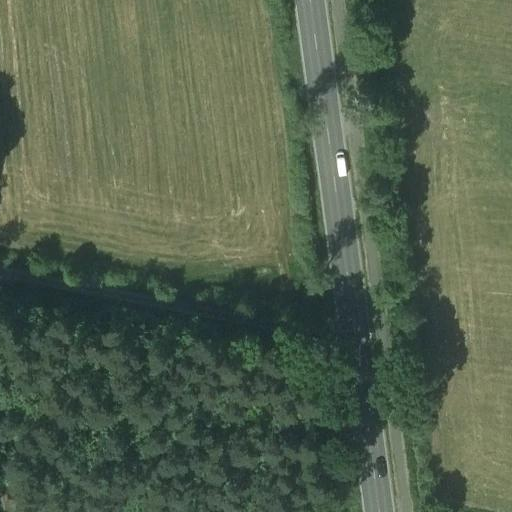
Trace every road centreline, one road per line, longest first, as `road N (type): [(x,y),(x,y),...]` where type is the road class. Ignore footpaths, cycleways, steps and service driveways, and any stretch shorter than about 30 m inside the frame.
road 1 (primary): [(383,511),(313,0)]
road 2 (track): [(178,303),(0,275)]
